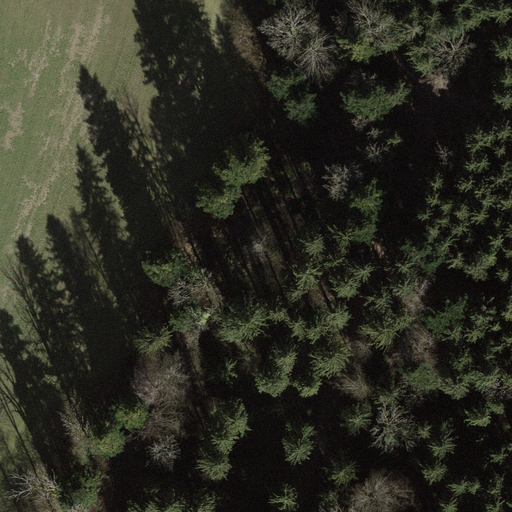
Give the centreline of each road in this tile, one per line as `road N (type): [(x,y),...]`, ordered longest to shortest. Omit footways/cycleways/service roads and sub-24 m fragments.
road 1 (track): [(299,511),(353,360),(412,139),(413,100)]
road 2 (track): [(511,109),(413,100),(388,0)]
